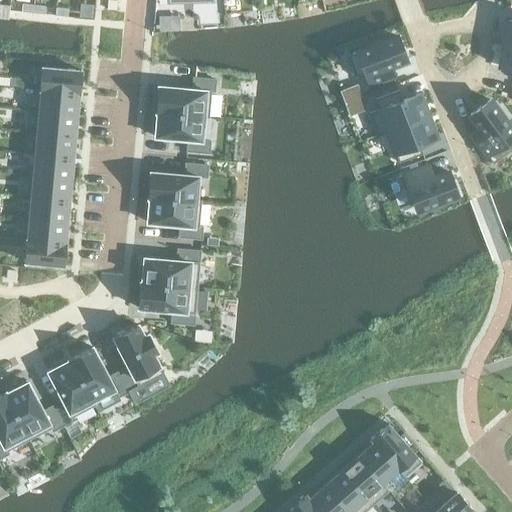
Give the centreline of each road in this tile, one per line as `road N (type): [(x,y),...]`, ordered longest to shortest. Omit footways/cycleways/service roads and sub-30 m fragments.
road 1 (residential): [(0,350),(100,299),(113,269),(137,0)]
road 2 (residential): [(442,96),(483,63),(484,29),(441,26),(419,34)]
